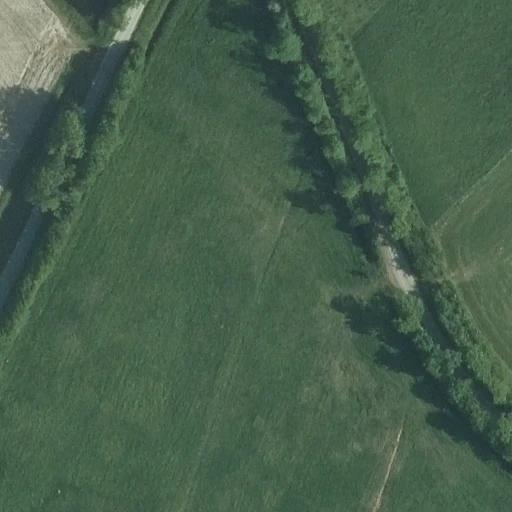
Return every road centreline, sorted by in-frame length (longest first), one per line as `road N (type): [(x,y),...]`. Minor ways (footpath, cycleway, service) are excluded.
road 1 (unclassified): [(511,424),(484,400),(417,304),(293,0)]
road 2 (unclassified): [(0,283),(144,0)]
